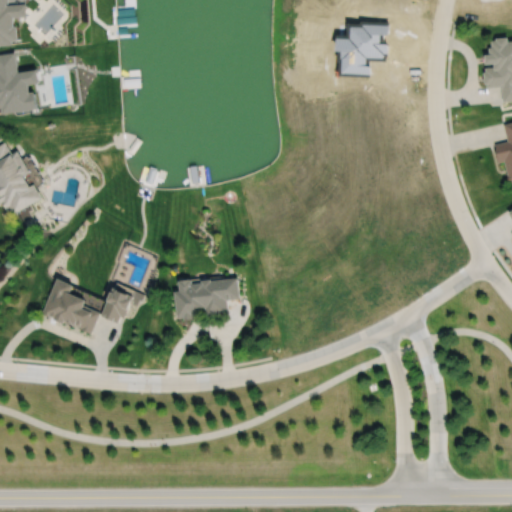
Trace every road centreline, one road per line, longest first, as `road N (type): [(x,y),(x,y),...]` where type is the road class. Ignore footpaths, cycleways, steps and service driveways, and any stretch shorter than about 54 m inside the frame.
road 1 (tertiary): [(0,495),(511,493)]
road 2 (residential): [(478,279),(345,351),(257,372),(160,385),(0,369)]
road 3 (residential): [(478,279),(440,127),(436,77),(448,0)]
road 4 (residential): [(443,493),(435,399),(408,313)]
road 5 (residential): [(379,334),(402,395),(403,493)]
